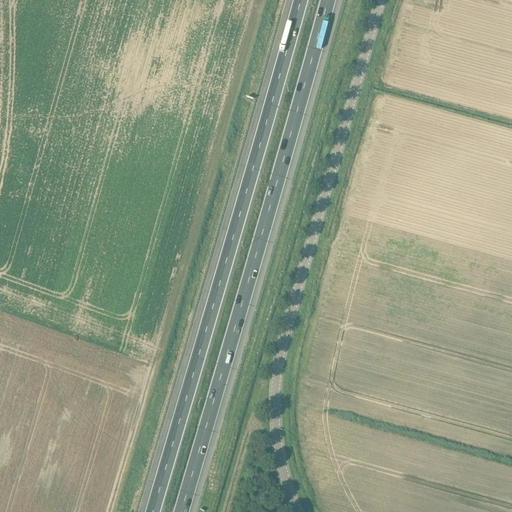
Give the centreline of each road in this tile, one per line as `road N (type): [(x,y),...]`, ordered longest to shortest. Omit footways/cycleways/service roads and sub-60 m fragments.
road 1 (motorway): [(300,0),(152,511)]
road 2 (motorway): [(184,511),(328,0)]
road 3 (tertiary): [(295,511),(275,445),(280,346),(380,0)]
